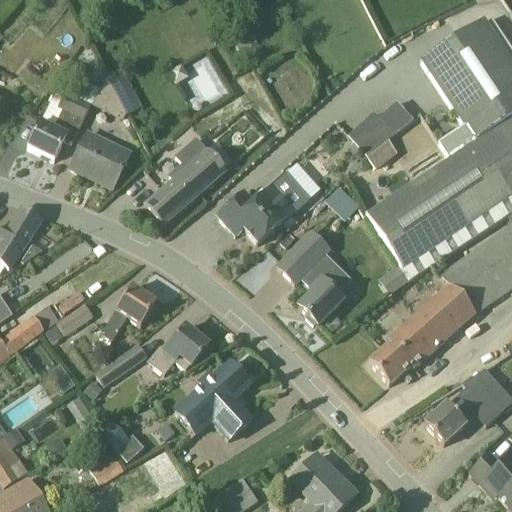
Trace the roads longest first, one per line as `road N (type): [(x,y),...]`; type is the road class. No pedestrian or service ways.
road 1 (unclassified): [(426,511),(178,262),(0,193)]
road 2 (unknown): [(199,284),(385,104),(446,70)]
